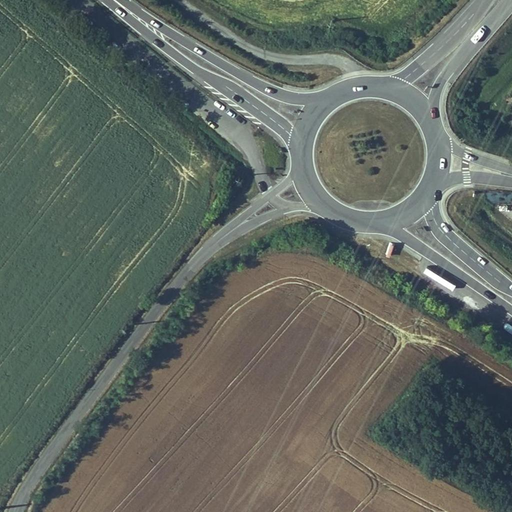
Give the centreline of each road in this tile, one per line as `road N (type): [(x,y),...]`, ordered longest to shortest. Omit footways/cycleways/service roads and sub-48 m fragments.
road 1 (tertiary): [(237,227),(172,289),(28,481),(15,511)]
road 2 (primary): [(134,17),(300,145)]
road 3 (primary): [(321,101),(277,96),(134,17)]
road 4 (primary): [(365,220),(511,311)]
road 5 (primary): [(429,120),(447,70),(498,0)]
road 6 (primary): [(493,0),(385,86)]
road 7 (primary): [(511,288),(441,231),(423,195)]
